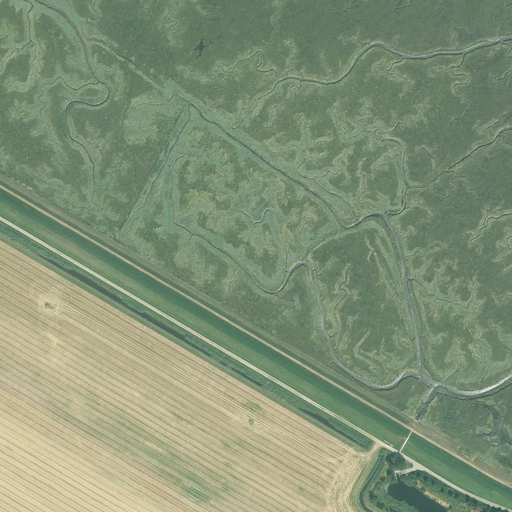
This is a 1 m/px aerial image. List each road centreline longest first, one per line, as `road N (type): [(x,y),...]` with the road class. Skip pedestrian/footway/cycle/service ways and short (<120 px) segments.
road 1 (track): [(0,217),(380,442)]
road 2 (unclassified): [(511,511),(380,442)]
